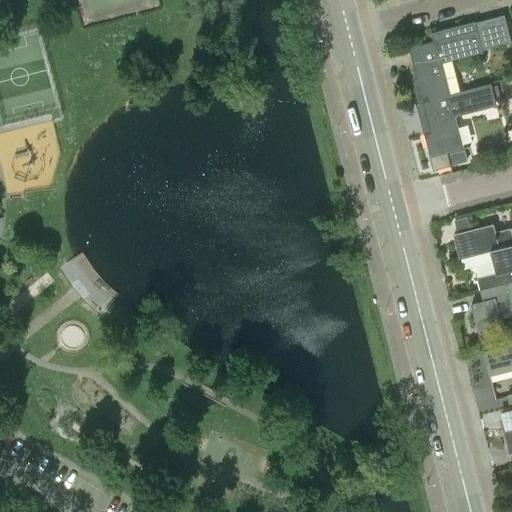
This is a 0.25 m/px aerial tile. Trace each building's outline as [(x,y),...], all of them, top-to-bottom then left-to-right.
[(416,103),(423,101),(422,101),(450,94),(450,93),(442,62),(483,52),(483,49),(511,41),(504,14),(476,22),(475,21),(432,32),(434,40),(409,47),(416,77),(410,79),(416,103)] [(491,83),(450,93),(450,94),(422,101),(423,101),(430,131),(424,133),(433,170),(451,165),(447,152),(464,148),(456,116),(497,105),(491,83)] [(461,218),(454,220),(457,230),(470,227),(467,216),(461,218)] [(495,231),(493,223),(454,234),(460,258),(491,250),(496,272),(477,277),(480,289),(511,281),(511,232),(511,227),(495,231)] [(483,300),(471,303),(480,335),(504,329),(500,313),(511,310),(511,281),(480,289),(483,300)] [(511,393),(507,394),(511,406),(511,405),(511,343),(483,351),(490,375),(511,369),(511,393)] [(505,420),(502,421),(510,452),(511,452),(511,405),(511,406),(504,408),(505,412),(504,416),(505,420)]
